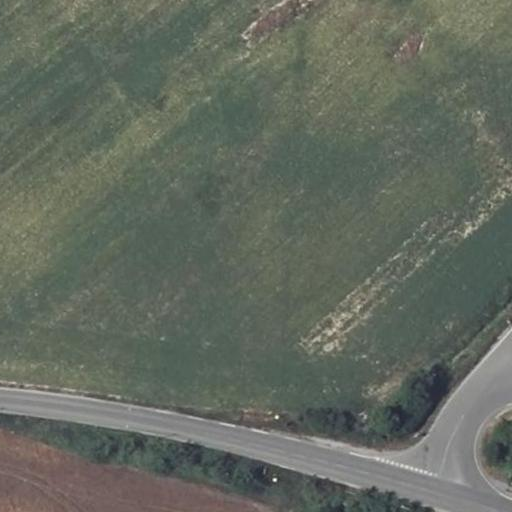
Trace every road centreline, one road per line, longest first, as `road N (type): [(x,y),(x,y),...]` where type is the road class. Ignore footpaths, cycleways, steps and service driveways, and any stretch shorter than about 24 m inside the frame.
road 1 (tertiary): [(0,399),(228,437),(437,490)]
road 2 (residential): [(437,490),(467,409),(511,358)]
